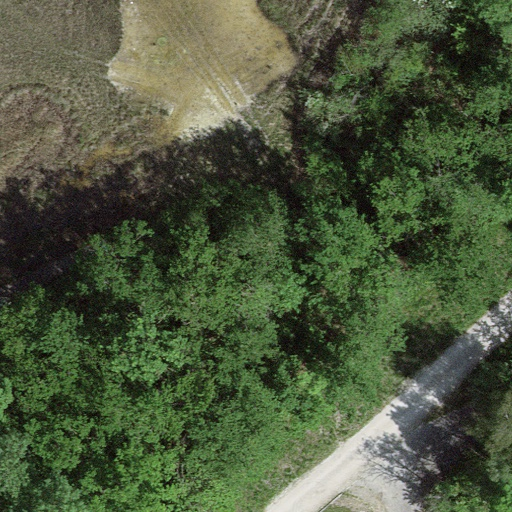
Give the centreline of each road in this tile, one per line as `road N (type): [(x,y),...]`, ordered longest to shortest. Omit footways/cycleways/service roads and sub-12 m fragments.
road 1 (track): [(407,405),(290,205),(136,0)]
road 2 (track): [(282,511),(511,314)]
